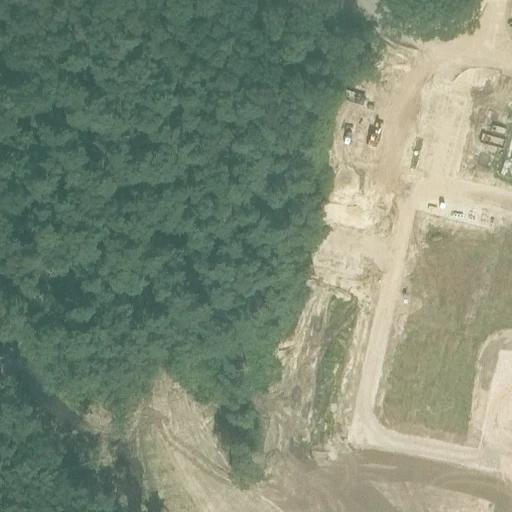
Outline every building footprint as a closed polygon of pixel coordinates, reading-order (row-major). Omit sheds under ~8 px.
[(369,76),(360,109),(408,121),(414,97),(391,92),(393,82),(369,76)] [(360,109),(360,110),(365,111),(360,128),(404,139),(408,121),(360,109)] [(474,124),(471,134),(483,137),(474,170),(498,176),(509,133),(474,124)] [(360,128),(356,147),(399,158),(404,139),(360,128)] [(511,133),(509,133),(498,176),(511,179),(511,133)] [(356,147),(351,166),(394,177),(399,158),(356,147)] [(351,166),(342,201),(374,209),(376,200),(388,203),(394,177),(351,166)] [(420,264),(418,275),(462,286),(473,242),(444,235),(440,254),(422,249),(418,264),(420,264)] [(511,256),(503,254),(496,281),(509,284),(508,291),(511,291),(511,256)] [(413,285),(409,299),(428,304),(427,309),(438,312),(436,323),(464,330),(468,313),(456,310),(462,286),(418,275),(415,285),(413,285)] [(414,331),(411,343),(419,345),(421,333),(414,331)] [(421,333),(419,345),(427,346),(429,335),(421,333)] [(297,359),(292,383),(337,392),(339,381),(341,382),(344,367),(320,362),(324,344),(297,339),(293,358),(297,359)] [(458,341),(456,352),(464,354),(466,342),(458,341)] [(466,342),(464,354),(471,356),(474,344),(466,342)] [(392,356),(384,396),(407,401),(416,361),(392,356)] [(416,361),(407,401),(429,405),(438,365),(416,361)] [(438,365),(429,405),(452,410),(460,370),(438,365)] [(460,370),(452,410),(475,415),(484,375),(460,370)] [(283,406),(279,425),(306,431),(310,413),(334,418),(337,403),(334,403),(337,392),(292,383),(287,407),(283,406)] [(330,486),(325,511),(364,511),(373,473),(347,468),(343,489),(330,486)] [(412,483),(405,511),(446,511),(454,476),(429,470),(425,486),(412,483)] [(373,473),(364,511),(405,511),(409,495),(395,493),(398,478),(373,473)] [(454,476),(446,511),(485,511),(488,499),(475,497),(478,481),(454,476)]
